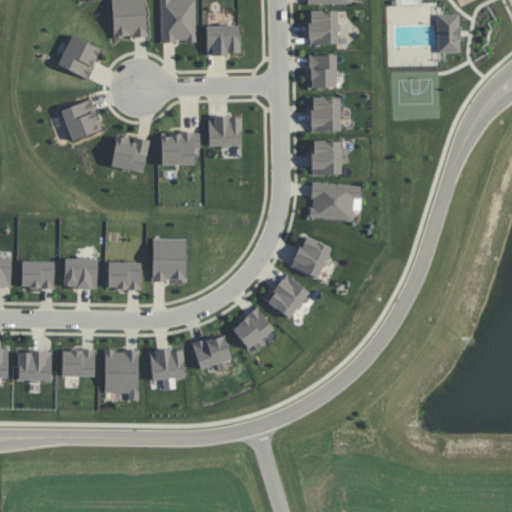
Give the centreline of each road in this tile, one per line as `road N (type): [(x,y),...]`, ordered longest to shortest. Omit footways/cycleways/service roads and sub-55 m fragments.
road 1 (residential): [(0,446),(245,440),(323,392),(392,318),(459,129),(511,77)]
road 2 (residential): [(273,0),(277,210),(236,284),(192,310),(0,317)]
road 3 (residential): [(275,78),(147,78)]
